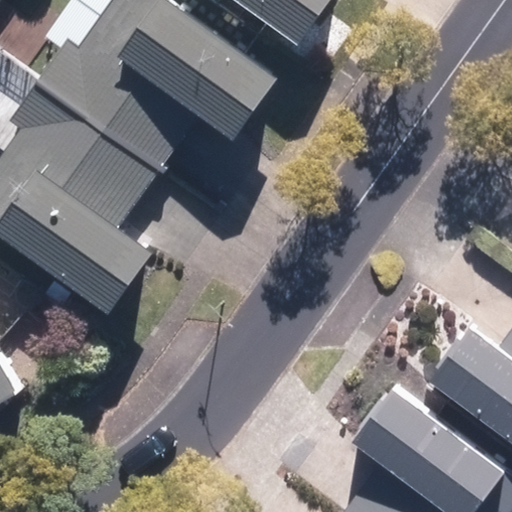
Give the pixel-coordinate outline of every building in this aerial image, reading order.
[(283,75),(176,0),(121,0),(0,172),(0,210),(122,296),(162,240),(131,218),(214,101),(248,125),(283,75)] [(274,0),(316,28),(335,0),(274,0)] [(425,361),(511,426),(511,264),(503,258),(425,361)] [(0,401),(33,383),(0,324),(0,401)] [(511,511),(511,473),(509,470),(511,466),(511,462),(409,383),(374,429),(397,447),(346,511),(511,511)]
